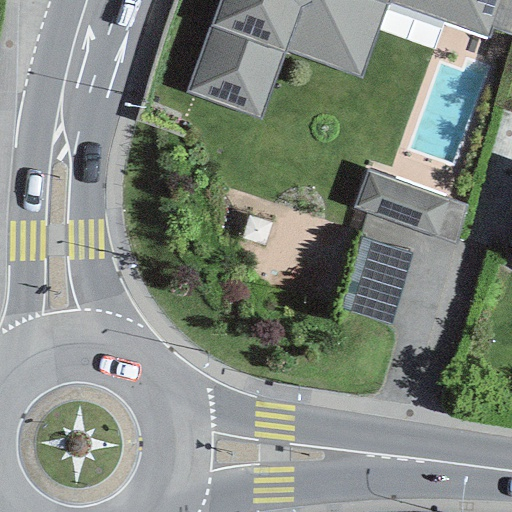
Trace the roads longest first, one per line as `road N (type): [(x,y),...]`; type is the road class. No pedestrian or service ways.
road 1 (tertiary): [(94,0),(69,85),(54,186),(61,340)]
road 2 (tertiary): [(511,475),(177,449)]
road 3 (tertiary): [(177,449),(163,392),(144,369),(91,342),(61,340)]
